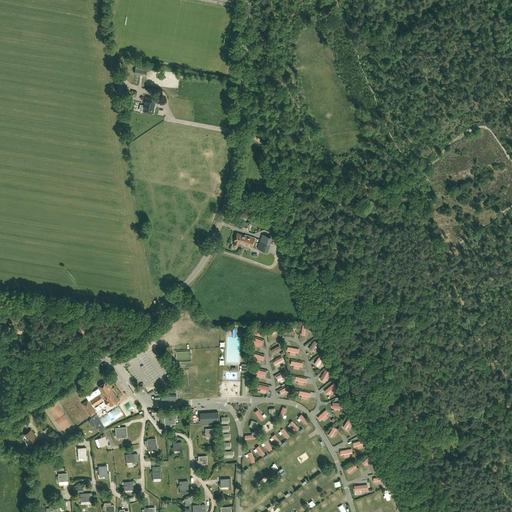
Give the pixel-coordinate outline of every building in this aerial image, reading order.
[(135,98),(137,92),(131,91),(126,89),(125,95),(130,96),(135,98)] [(146,98),(144,106),(141,106),(140,106),(139,110),(140,111),(152,113),(155,100),(146,98)] [(247,223),(242,222),(240,228),(245,230),(248,232),(251,223),(248,222),(247,223)] [(246,241),(247,236),(245,235),(245,236),(237,233),(234,241),(235,241),(233,245),(237,247),(238,245),(241,246),(242,244),(243,240),(246,241)] [(268,244),(271,237),(262,234),(260,241),(268,244)] [(255,238),(247,236),(246,241),(243,240),(242,244),(252,247),(255,238)] [(266,251),(268,244),(260,241),(257,249),(266,251)] [(256,337),(262,338),(263,335),(265,336),(266,330),(256,327),(254,333),(257,334),(256,337)] [(289,335),(298,331),(296,327),(287,331),(289,335)] [(273,333),(275,338),(284,333),(281,328),(273,333)] [(260,349),(261,345),(264,346),(265,340),(255,339),(254,348),(260,349)] [(311,351),(315,355),(322,347),(318,343),(311,351)] [(274,355),(284,351),(282,347),(273,351),(274,355)] [(278,368),(287,363),(284,358),(275,363),(278,368)] [(322,359),(317,367),(322,370),(327,362),(322,359)] [(255,376),(264,380),(267,373),(258,370),(255,376)] [(327,385),(333,375),(328,372),(322,382),(327,385)] [(111,389),(106,382),(99,387),(103,393),(100,394),(88,401),(88,400),(82,403),(90,417),(91,416),(91,417),(92,418),(91,419),(90,420),(90,422),(90,423),(91,425),(92,425),(94,425),(95,425),(96,425),(100,431),(106,428),(105,427),(121,417),(115,409),(100,419),(96,414),(96,413),(91,405),(93,403),(94,406),(106,398),(107,400),(105,401),(108,406),(109,404),(111,406),(119,401),(112,388),(111,389)] [(259,393),(267,394),(268,391),(270,391),(271,387),(261,385),(259,393)] [(336,386),(327,394),(331,398),(340,390),(336,386)] [(132,402),(124,406),(128,414),(136,410),(132,402)] [(63,432),(73,426),(61,406),(51,412),(63,432)] [(256,411),(263,421),(266,419),(259,409),(256,411)] [(218,412),(200,413),(201,422),(219,421),(218,412)] [(165,425),(173,424),(173,416),(164,417),(165,425)] [(345,429),(349,432),(357,424),(353,420),(345,429)] [(294,421),(291,423),(298,431),(301,428),(294,421)] [(116,428),(116,438),(128,437),(127,427),(122,427),(122,429),(119,429),(118,428),(116,428)] [(205,436),(214,436),(213,428),(205,429),(205,436)] [(289,439),(292,436),(284,428),(281,430),(289,439)] [(336,428),(330,435),(334,439),(340,432),(336,428)] [(24,434),(30,443),(37,438),(31,430),(24,434)] [(98,439),(101,447),(108,444),(105,436),(98,439)] [(148,439),(148,447),(148,451),(158,450),(157,446),(156,446),(156,439),(148,439)] [(270,451),(273,449),(268,439),(265,441),(270,451)] [(174,451),(182,450),(182,442),(173,443),(174,451)] [(260,445),(257,447),(263,456),(266,454),(260,445)] [(87,455),(86,455),(86,448),(78,448),(78,456),(78,459),(83,458),(83,459),(87,459),(87,455)] [(327,451),(315,456),(320,467),(332,462),(327,451)] [(137,454),(134,454),(126,455),(126,463),(138,462),(137,454)] [(199,464),(207,464),(207,456),(199,456),(199,464)] [(365,464),(368,468),(375,461),(372,458),(365,464)] [(108,473),(107,465),(99,466),(100,474),(108,473)] [(356,465),(348,471),(352,475),(360,469),(356,465)] [(152,467),(153,475),(153,479),(163,478),(163,474),(161,474),(161,467),(152,467)] [(60,482),(68,481),(67,473),(59,474),(60,482)] [(283,482),(288,478),(284,473),(279,476),(283,482)] [(302,485),(307,482),(304,476),(299,478),(302,485)] [(231,479),(229,479),(220,479),(221,487),(229,487),(229,490),(231,490),(231,479)] [(180,489),(188,489),(188,481),(180,482),(180,489)] [(125,490),(133,489),(132,482),(124,482),(125,490)] [(254,495),(258,501),(263,497),(259,491),(254,495)] [(92,493),(89,493),(81,494),(81,501),(93,500),(92,493)] [(250,507),(255,503),(251,497),(246,501),(250,507)] [(361,511),(368,508),(366,503),(359,507),(361,511)]
